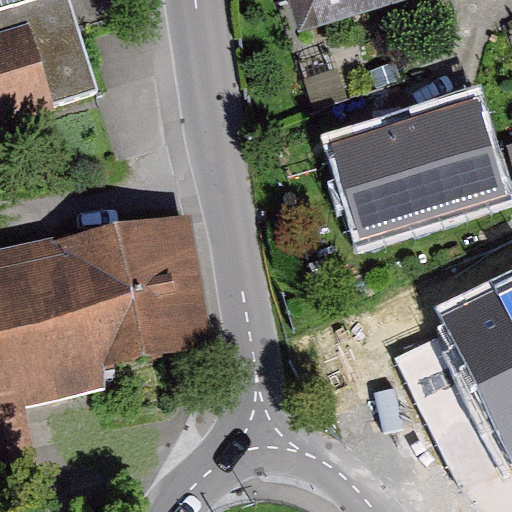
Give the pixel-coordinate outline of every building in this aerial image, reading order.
[(55,112),(100,97),(69,0),(50,0),(0,16),(0,136),(57,119),(55,112)] [(285,0),(299,47),(452,0),(285,0)] [(479,118),(336,161),(362,246),(505,203),(479,118)] [(106,380),(217,358),(190,226),(54,253),(81,385),(106,380)] [(0,421),(105,400),(106,380),(81,385),(54,253),(53,247),(0,257),(0,421)] [(511,256),(424,298),(503,462),(511,457),(511,256)]
